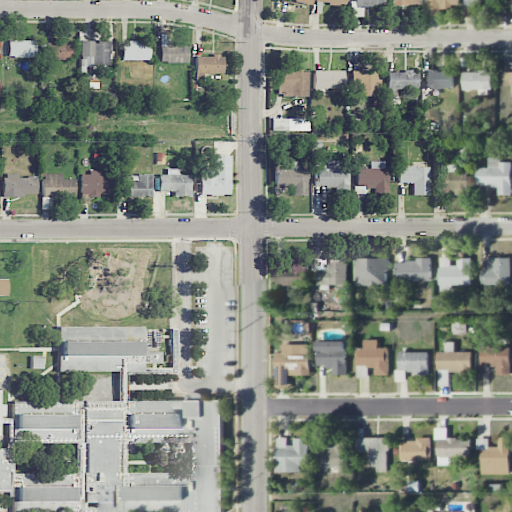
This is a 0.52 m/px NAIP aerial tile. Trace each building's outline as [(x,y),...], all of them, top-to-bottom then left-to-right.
[(440,16),(440,7),(458,7),(458,0),(427,0),(428,16),(440,16)] [(35,40),(7,41),(8,57),(36,57),(35,40)] [(80,65),(109,66),(109,42),(80,41),(80,65)] [(45,60),(73,60),(73,42),(46,42),(45,60)] [(149,60),(149,43),(122,42),(121,60),(149,60)] [(187,63),(187,46),(159,45),(159,63),(187,63)] [(223,74),(223,56),(196,55),(195,73),(223,74)] [(308,71),(278,70),(277,96),(308,96),(308,71)] [(344,70),(314,70),(314,88),(344,88),(344,70)] [(376,70),(351,71),(351,85),(360,85),(360,96),(381,96),(380,78),(376,78),(376,70)] [(387,72),(388,90),(418,89),(417,71),(387,72)] [(454,88),(454,71),(426,72),(426,88),(454,88)] [(491,94),(490,71),(462,72),(463,91),(479,90),(479,95),(491,94)] [(511,71),(502,72),(502,86),(511,86),(511,96),(511,95),(511,71)] [(309,118),(271,118),(271,130),(309,131),(309,118)] [(229,195),(230,155),(213,155),(212,169),(199,168),(199,194),(229,195)] [(511,195),(511,170),(511,163),(501,163),(501,158),(489,158),(489,168),(477,168),(477,187),(498,187),(498,195),(511,195)] [(355,169),(355,194),(364,193),(363,188),(386,187),(386,161),(369,161),(369,168),(355,169)] [(306,168),(297,168),(297,162),(287,162),(287,169),(275,169),(275,186),(293,186),(293,196),(306,195),(306,168)] [(457,172),(456,165),(439,165),(440,195),(469,194),(468,172),(457,172)] [(412,195),(429,195),(428,166),(398,167),(398,183),(412,183),(412,195)] [(190,174),(178,174),(177,168),(168,169),(168,174),(158,175),(158,192),(173,191),(173,196),(190,195),(190,174)] [(348,169),(314,168),(314,186),(335,186),(335,194),(347,194),(348,169)] [(81,172),(80,195),(113,195),(113,177),(103,176),(104,172),(81,172)] [(36,196),(36,177),(17,176),(17,173),(3,173),(3,195),(36,196)] [(62,174),(42,173),(42,197),(74,197),(75,179),(62,179),(62,174)] [(151,197),(151,175),(120,174),(120,196),(151,197)] [(387,259),(363,259),(363,246),(354,246),(355,285),(387,285),(387,259)] [(326,258),(326,259),(315,259),(315,271),(318,271),(318,285),(346,286),(347,258),(326,258)] [(471,258),(457,258),(457,265),(451,265),(450,258),(439,258),(439,292),(452,292),(452,286),(471,285),(471,258)] [(510,258),(487,259),(487,270),(480,270),(481,285),(510,285),(510,258)] [(277,286),(305,285),(304,259),(291,259),(292,267),(277,267),(277,286)] [(431,282),(431,261),(395,261),(395,282),(431,282)] [(58,371),(125,372),(125,373),(142,373),(142,363),(159,363),(159,351),(142,351),(142,327),(58,326),(58,371)] [(389,348),(379,349),(379,340),(364,340),(364,348),(356,348),(357,366),(375,366),(376,376),(389,376),(389,348)] [(347,342),(317,342),(317,367),(333,367),(333,376),(347,375),(347,342)] [(472,352),(454,352),(454,342),(446,342),(446,353),(439,353),(438,386),(449,386),(449,373),(472,374),(472,352)] [(510,347),(483,347),(484,366),(497,366),(497,375),(511,375),(510,347)] [(275,352),(275,388),(289,388),(289,376),(310,376),(309,356),(290,356),(290,352),(275,352)] [(429,353),(400,352),(399,371),(396,371),(396,381),(406,382),(407,373),(429,374),(429,353)] [(437,466),(452,466),(452,457),(471,457),(471,439),(448,439),(448,428),(437,428),(437,466)] [(388,472),(388,438),(357,437),(356,452),(370,452),(369,467),(378,467),(378,472),(388,472)] [(276,472),(300,472),(300,466),(308,466),(308,439),(294,439),(295,446),(287,446),(287,438),(276,438),(276,472)] [(317,467),(346,467),(347,439),(335,438),(334,445),(317,445),(317,467)] [(509,475),(510,438),(499,438),(499,447),(489,447),(489,439),(477,439),(477,449),(482,449),(482,474),(509,475)] [(431,461),(431,440),(401,440),(401,461),(431,461)] [(73,487),(16,486),(16,501),(73,501),(73,487)]
